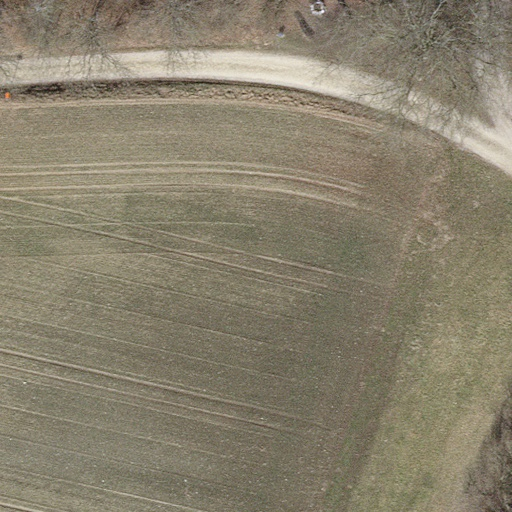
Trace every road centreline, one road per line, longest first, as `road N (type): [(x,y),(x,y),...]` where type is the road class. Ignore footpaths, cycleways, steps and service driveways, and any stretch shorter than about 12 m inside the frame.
road 1 (track): [(0,84),(285,58),(496,138)]
road 2 (track): [(496,138),(492,0)]
